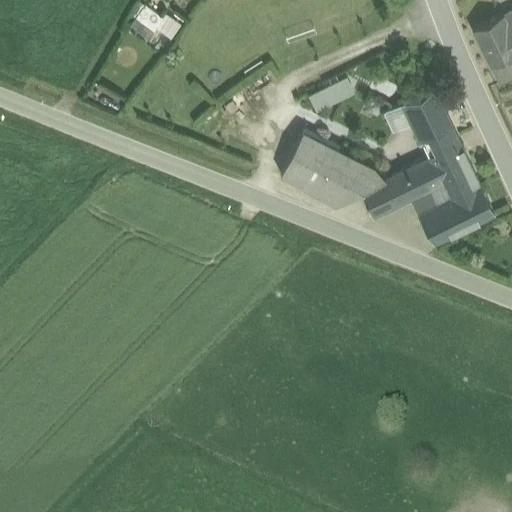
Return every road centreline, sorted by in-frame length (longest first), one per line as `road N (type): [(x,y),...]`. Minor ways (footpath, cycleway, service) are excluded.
road 1 (tertiary): [(511,301),(0,94)]
road 2 (track): [(240,188),(307,83),(440,4)]
road 3 (unclassified): [(438,0),(511,172)]
